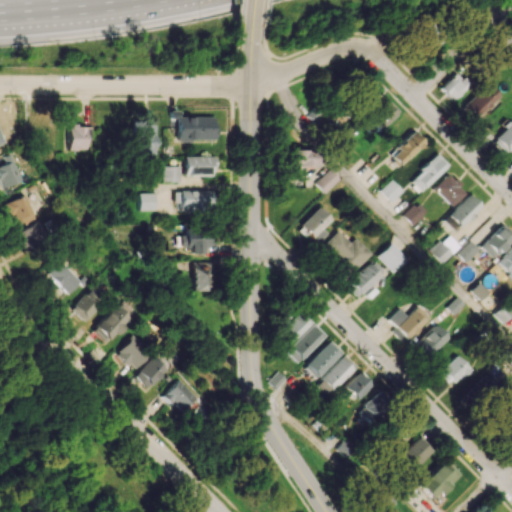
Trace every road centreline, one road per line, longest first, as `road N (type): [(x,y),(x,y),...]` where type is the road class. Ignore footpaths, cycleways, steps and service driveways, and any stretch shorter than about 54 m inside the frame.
road 1 (tertiary): [(253,34),(251,365),(264,411)]
road 2 (residential): [(511,492),(252,229)]
road 3 (residential): [(511,194),(362,46),(253,85)]
road 4 (residential): [(0,282),(220,511)]
road 5 (residential): [(253,85),(0,85)]
road 6 (tertiary): [(264,411),(330,511)]
